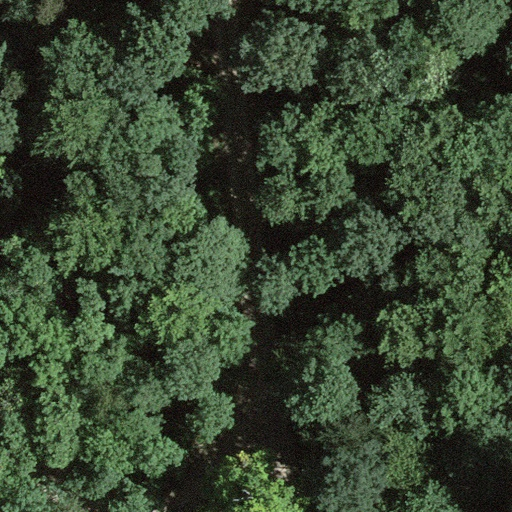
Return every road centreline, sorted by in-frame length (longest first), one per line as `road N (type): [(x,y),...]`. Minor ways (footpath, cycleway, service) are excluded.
road 1 (track): [(260,416),(227,0)]
road 2 (track): [(260,416),(164,511)]
